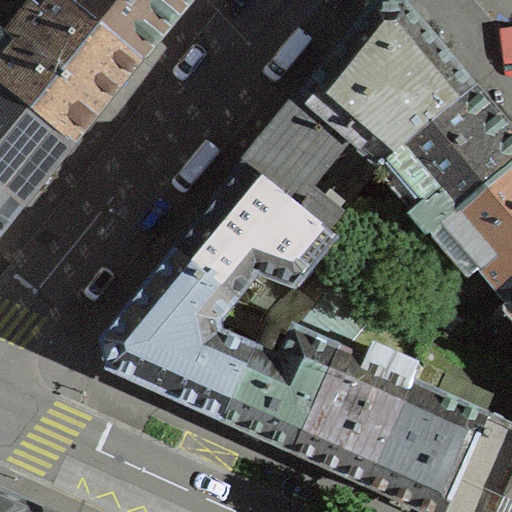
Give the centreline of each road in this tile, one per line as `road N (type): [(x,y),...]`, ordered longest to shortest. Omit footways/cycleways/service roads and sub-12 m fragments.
road 1 (residential): [(0,354),(295,0)]
road 2 (residential): [(220,511),(0,413)]
